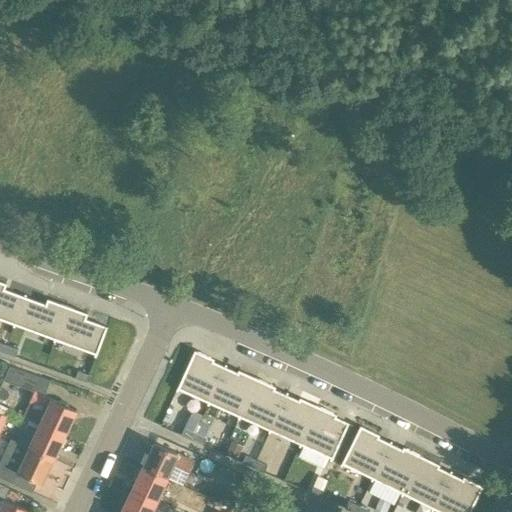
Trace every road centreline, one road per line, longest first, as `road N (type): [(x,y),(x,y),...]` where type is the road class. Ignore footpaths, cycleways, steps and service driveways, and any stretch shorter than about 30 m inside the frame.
road 1 (residential): [(511,468),(421,415),(168,307)]
road 2 (residential): [(74,511),(168,307)]
road 3 (residential): [(168,307),(0,247)]
